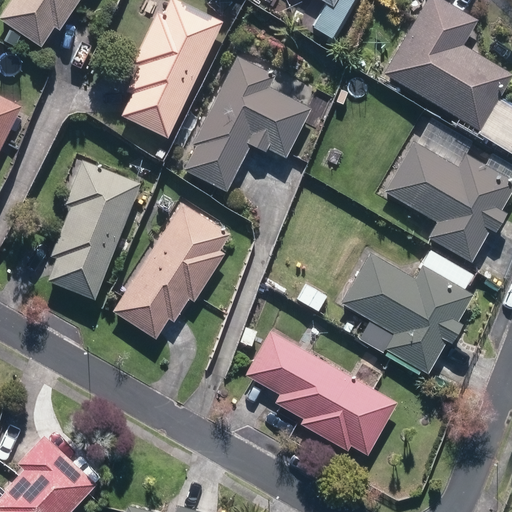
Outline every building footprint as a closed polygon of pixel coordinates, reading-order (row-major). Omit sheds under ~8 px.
[(6,0),(0,9),(0,22),(36,47),(49,27),(54,31),(74,0),(6,0)] [(116,116),(162,138),(219,22),(173,0),(165,0),(159,15),(153,12),(128,64),(135,67),(123,91),(127,93),(116,116)] [(314,0),(328,8),(332,0),(314,0)] [(422,0),(379,73),(475,131),(508,75),(458,45),(473,20),(439,0),(422,0)] [(0,39),(0,44),(12,50),(17,39),(3,32),(0,39)] [(178,171),(222,193),(248,141),(281,158),(306,108),(266,87),(271,76),(232,56),(188,143),(191,146),(178,171)] [(339,105),(344,93),(337,90),(332,102),(339,105)] [(0,140),(17,106),(0,97),(0,140)] [(424,237),(467,262),(511,184),(461,154),(453,168),(409,142),(380,192),(432,222),(424,237)] [(43,281),(89,300),(136,183),(77,160),(59,204),(66,207),(46,256),(52,259),(43,281)] [(108,313),(150,340),(164,319),(169,323),(184,300),(188,302),(220,253),(215,250),(225,234),(178,204),(108,313)] [(380,349),(423,374),(468,295),(418,266),(410,280),(365,253),(335,304),(389,335),(380,349)] [(328,293),(305,280),(294,299),(317,312),(328,293)] [(235,342),(247,347),(253,331),(241,326),(235,342)] [(346,446),(363,455),(392,403),(265,330),(239,374),(275,395),(270,404),(298,419),(295,423),(343,451),(346,446)] [(0,511),(67,511),(92,486),(40,436),(13,465),(19,471),(0,490),(0,511)]
